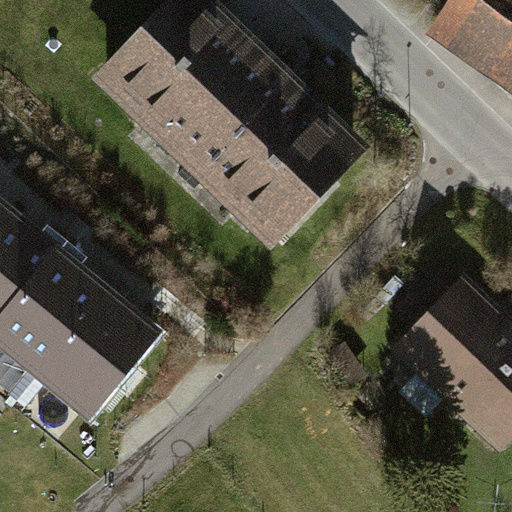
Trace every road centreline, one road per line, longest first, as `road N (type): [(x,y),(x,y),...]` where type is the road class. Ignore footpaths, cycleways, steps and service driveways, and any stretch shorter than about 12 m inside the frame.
road 1 (residential): [(480,137),(269,364),(110,511)]
road 2 (tertiary): [(480,137),(334,0)]
